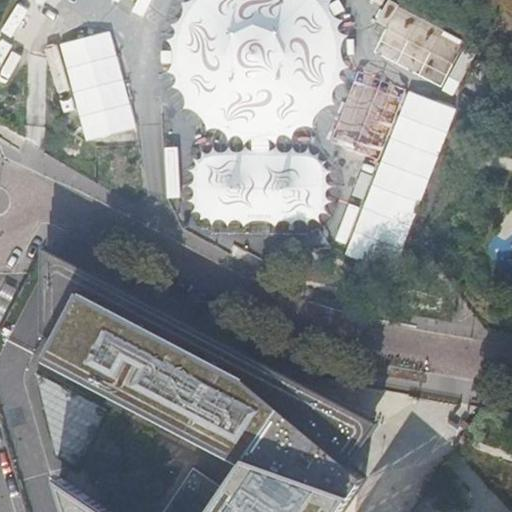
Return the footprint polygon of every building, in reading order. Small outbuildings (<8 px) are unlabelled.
[(186,0),(180,9),(172,32),(171,57),(177,81),(190,102),(208,118),(230,129),(255,133),(266,132),(290,125),(311,112),(327,93),(337,71),(340,47),(335,22),(325,0),(324,0),(186,0)] [(138,130),(114,31),(48,47),(60,96),(76,92),(88,142),(138,130)] [(511,78),(500,101),(511,106),(511,78)] [(454,108),(407,89),(341,253),(353,258),(362,234),(398,248),(454,108)] [(255,133),(249,154),(266,155),(266,132),(255,133)] [(212,217),(296,218),(304,217),(311,214),(316,208),(318,201),(318,177),(318,168),(314,161),(307,156),(298,155),(266,155),(249,154),(216,154),(207,155),(199,159),(194,166),(191,174),(192,192),(192,203),(196,211),(203,216),(212,217)] [(213,511),(109,511),(60,479),(70,511),(351,511),(374,479),(359,464),(386,424),(82,265),(46,246),(45,334),(58,340),(47,361),(246,466),(213,511)]
